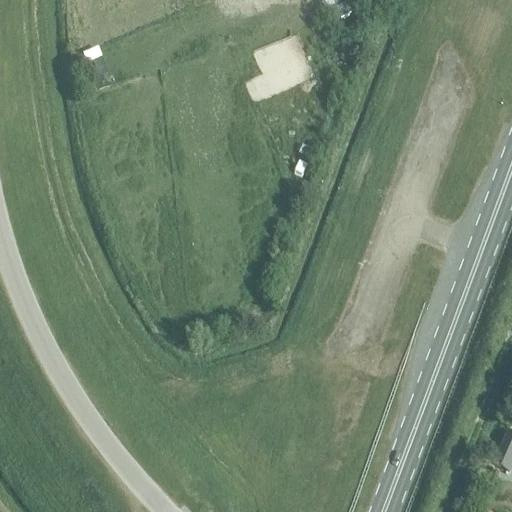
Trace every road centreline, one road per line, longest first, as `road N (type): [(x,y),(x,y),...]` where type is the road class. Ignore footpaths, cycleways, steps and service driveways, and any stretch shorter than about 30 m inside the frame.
road 1 (primary): [(385,511),(511,172)]
road 2 (unclassified): [(165,511),(35,335),(0,230)]
